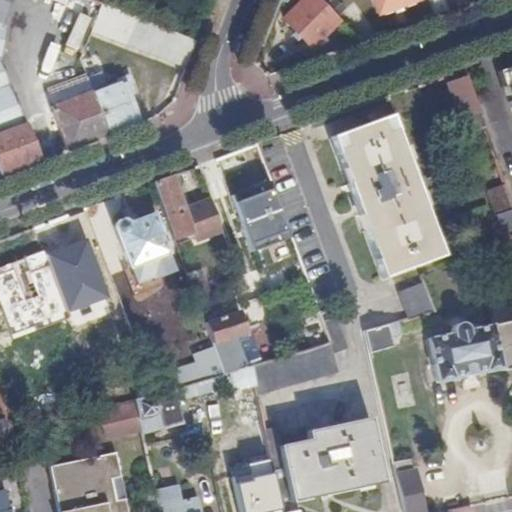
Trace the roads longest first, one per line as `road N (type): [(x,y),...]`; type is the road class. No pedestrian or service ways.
road 1 (residential): [(511,22),(224,126)]
road 2 (residential): [(224,126),(0,212)]
road 3 (residential): [(242,0),(220,55),(224,126)]
